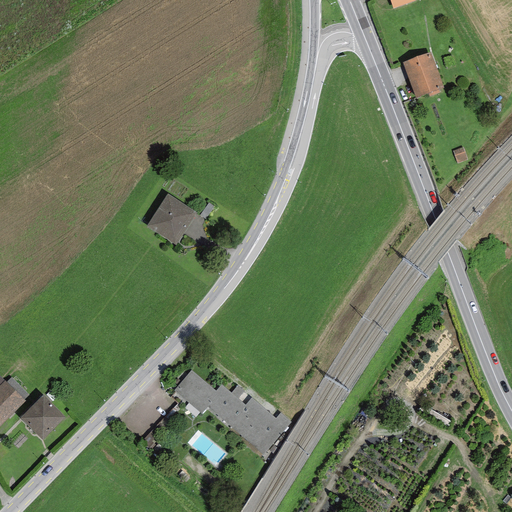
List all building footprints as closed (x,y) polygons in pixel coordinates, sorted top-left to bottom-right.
[(390,0),(393,8),(416,0),(390,0)] [(444,88),(431,52),(402,62),(416,99),(444,88)] [(465,147),(455,151),(460,163),(469,160),(465,147)] [(197,213),(167,194),(146,226),(176,245),(197,213)] [(214,207),(208,202),(199,215),(206,219),(214,207)] [(215,391),(191,370),(174,390),(189,403),(200,412),(202,414),(207,407),(263,455),(291,422),(280,413),(276,418),(251,397),(245,405),(238,399),(231,393),(221,384),(215,391)] [(0,426),(25,401),(24,399),(6,383),(0,376),(0,426)] [(11,377),(6,383),(24,399),(29,394),(11,377)] [(237,385),(231,393),(238,399),(244,391),(237,385)] [(66,417),(42,395),(20,417),(43,440),(66,417)] [(196,417),(200,412),(189,403),(185,408),(196,417)]
